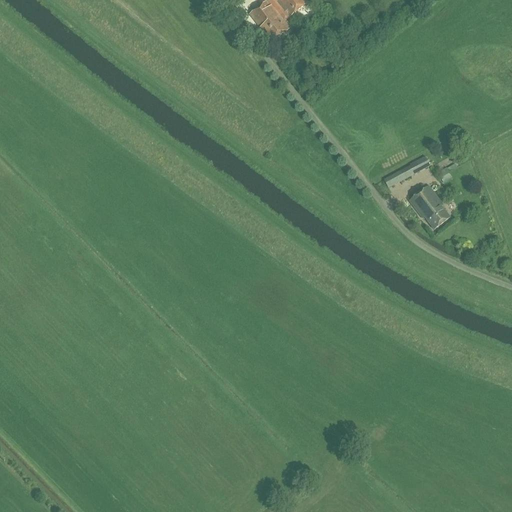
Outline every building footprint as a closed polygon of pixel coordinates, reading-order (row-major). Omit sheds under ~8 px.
[(270,44),(290,28),(284,21),(307,3),(304,0),(269,0),(250,15),(260,29),(259,30),(270,44)] [(359,27),(361,32),(368,29),(366,23),(359,27)] [(371,153),(380,137),(371,132),(362,147),(371,153)] [(388,189),(430,167),(425,157),(410,165),(410,166),(384,180),(388,189)] [(446,169),(438,174),(441,179),(449,174),(446,169)] [(451,218),(441,206),(443,205),(429,187),(409,202),(423,219),(424,217),(434,231),(451,218)]
